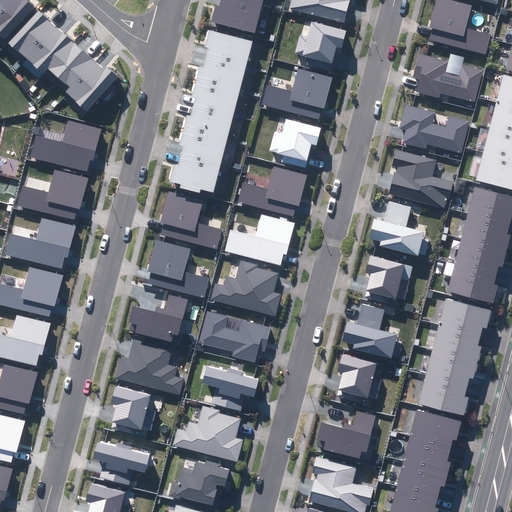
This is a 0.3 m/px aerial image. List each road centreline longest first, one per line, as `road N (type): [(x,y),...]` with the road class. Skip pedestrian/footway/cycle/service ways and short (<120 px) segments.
road 1 (residential): [(395,0),(261,511)]
road 2 (residential): [(43,511),(166,38)]
